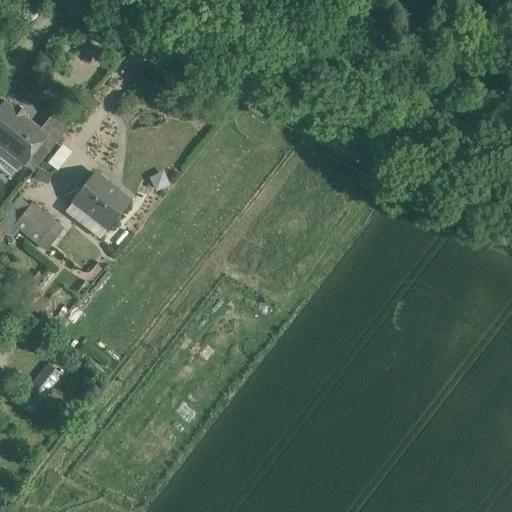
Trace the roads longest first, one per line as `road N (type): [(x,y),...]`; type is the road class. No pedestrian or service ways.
road 1 (track): [(65,0),(511,230)]
road 2 (track): [(152,44),(80,146),(81,165),(57,194)]
